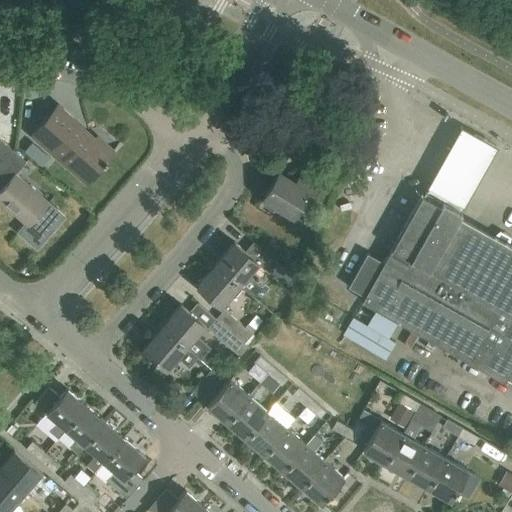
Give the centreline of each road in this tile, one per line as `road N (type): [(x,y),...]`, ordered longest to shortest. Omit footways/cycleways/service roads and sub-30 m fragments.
road 1 (residential): [(86,358),(229,196),(235,173),(227,151),(198,125)]
road 2 (unclassified): [(27,310),(183,137)]
road 3 (tertiary): [(511,106),(321,0)]
road 4 (unclassified): [(0,67),(88,78),(123,92),(183,137)]
road 5 (unclassified): [(198,125),(231,104),(289,0)]
road 6 (unclassified): [(262,0),(198,125)]
road 7 (residential): [(189,443),(86,358)]
